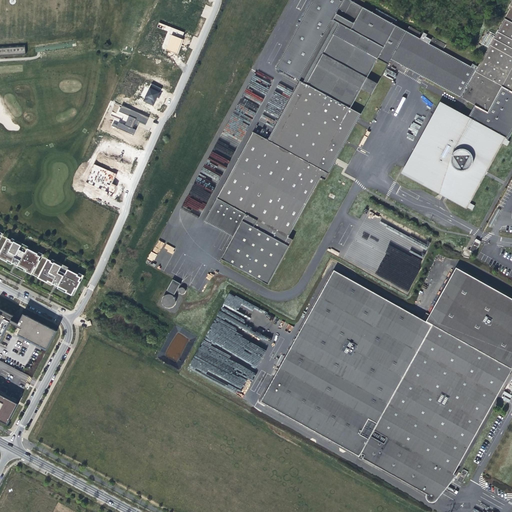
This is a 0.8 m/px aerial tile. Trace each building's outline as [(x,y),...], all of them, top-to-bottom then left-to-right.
[(278,69),(301,82),(269,141),(255,133),(253,137),(217,200),(245,216),(233,239),(221,261),(268,287),(293,241),(288,238),(321,179),(326,181),(362,115),(352,110),(363,90),(369,94),(374,82),(370,80),(380,61),(383,62),(397,26),(349,0),(316,0),(281,63),(278,69)] [(511,1),(508,9),(510,10),(462,98),(475,106),(468,119),(508,141),(511,133),(511,1)] [(383,62),(388,65),(402,29),(397,26),(383,62)] [(184,33),(172,28),(169,34),(172,35),(166,50),(178,54),(180,49),(182,44),(181,43),(183,39),(182,39),(184,33)] [(421,40),(402,29),(388,65),(390,66),(392,61),(461,98),(478,67),(474,64),(472,67),(444,52),(447,46),(434,38),(432,41),(427,38),(428,36),(425,34),(421,40)] [(487,47),(493,38),(488,35),(482,44),(487,47)] [(231,124),(253,137),(255,133),(269,141),(301,82),(278,69),(281,63),(267,56),(231,124)] [(378,84),(374,82),(369,94),(371,95),(378,84)] [(162,89),(152,84),(144,101),(153,106),(156,99),(162,89)] [(149,117),(122,105),(119,111),(129,116),(125,125),(119,122),(116,128),(134,135),(136,130),(132,128),(133,126),(134,124),(136,125),(138,121),(146,124),(149,117)] [(407,174),(454,200),(462,182),(467,185),(476,190),(501,143),(508,146),(510,142),(508,141),(468,119),(444,106),(407,174)] [(117,175),(95,164),(86,183),(108,193),(117,175)] [(454,200),(460,203),(467,185),(462,182),(454,200)] [(469,202),(476,190),(467,185),(460,203),(473,210),(475,206),(469,202)] [(217,200),(204,223),(233,239),(245,216),(217,200)] [(8,238),(0,253),(0,258),(7,262),(8,260),(12,262),(18,265),(27,270),(26,271),(26,272),(32,274),(41,257),(38,255),(38,254),(28,249),(27,250),(21,246),(22,245),(16,243),(14,242),(11,241),(11,240),(8,238)] [(161,249),(164,243),(159,240),(156,246),(161,249)] [(475,240),(469,251),(474,254),(480,243),(475,240)] [(17,241),(16,243),(22,245),(21,246),(27,250),(28,249),(29,247),(17,241)] [(164,249),(173,253),(175,248),(166,244),(164,249)] [(39,252),(38,254),(38,255),(41,257),(32,274),(33,275),(44,255),(39,252)] [(152,252),(148,257),(154,260),(157,255),(152,252)] [(48,259),(38,278),(47,283),(48,283),(49,281),(53,283),(59,286),(67,291),(66,292),(72,295),(81,278),(78,276),(78,275),(68,270),(67,271),(61,268),(62,266),(57,264),(55,263),(54,263),(54,264),(51,262),(52,261),(48,259)] [(58,262),(57,264),(62,266),(61,268),(67,271),(68,270),(69,268),(58,262)] [(335,270),(259,401),(437,503),(511,372),(511,299),(456,269),(426,322),(335,270)] [(79,273),(78,275),(78,276),(81,278),(72,295),(74,296),(84,276),(79,273)] [(179,285),(172,281),(165,292),(173,296),(179,285)] [(164,297),(163,297),(162,298),(161,300),(160,301),(160,303),(160,304),(161,305),(162,307),(163,308),(165,309),(167,309),(169,309),(171,309),(172,308),(173,306),(174,305),(174,303),(174,302),(174,300),(173,299),(173,298),(171,297),(169,296),(168,296),(167,296),(165,296),(164,297)] [(211,325),(206,349),(222,352),(223,358),(220,358),(218,361),(215,360),(215,365),(218,365),(218,369),(217,371),(214,371),(215,380),(215,379),(228,387),(225,388),(235,394),(237,391),(240,391),(247,380),(252,380),(254,376),(253,369),(256,368),(266,351),(236,332),(232,333),(230,317),(224,316),(224,310),(225,303),(211,325)] [(17,318),(0,308),(0,342),(11,323),(22,328),(19,334),(34,342),(35,341),(39,343),(39,344),(48,349),(57,331),(38,321),(24,314),(21,320),(17,318)] [(0,420),(8,425),(19,404),(1,394),(0,395),(0,394),(0,420)]
